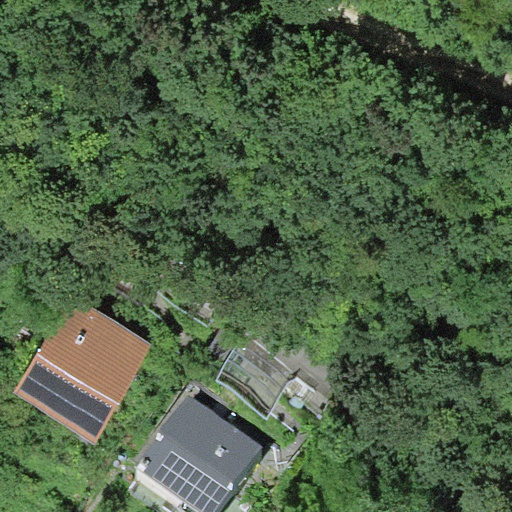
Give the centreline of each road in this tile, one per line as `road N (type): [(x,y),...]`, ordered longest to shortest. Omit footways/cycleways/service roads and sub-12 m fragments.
road 1 (residential): [(511,488),(126,244)]
road 2 (track): [(301,0),(511,81)]
